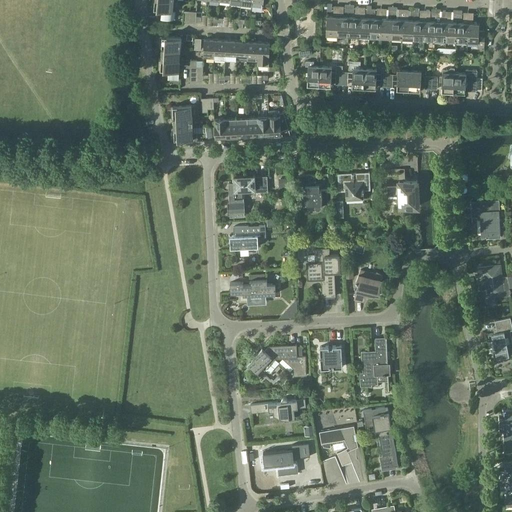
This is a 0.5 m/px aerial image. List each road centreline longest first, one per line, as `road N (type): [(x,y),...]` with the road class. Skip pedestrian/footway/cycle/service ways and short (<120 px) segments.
road 1 (residential): [(225,330),(389,317),(405,264),(452,255)]
road 2 (residential): [(213,153),(447,144)]
road 3 (residential): [(425,511),(411,481),(243,505)]
road 4 (residential): [(213,153),(165,150),(142,0)]
road 5 (residential): [(296,100),(494,110)]
road 6 (residential): [(225,330),(215,320),(211,272),(206,163),(213,153)]
road 7 (residential): [(243,505),(225,330)]
road 8 (residential): [(481,390),(452,255)]
road 9 (residential): [(485,511),(481,390)]
